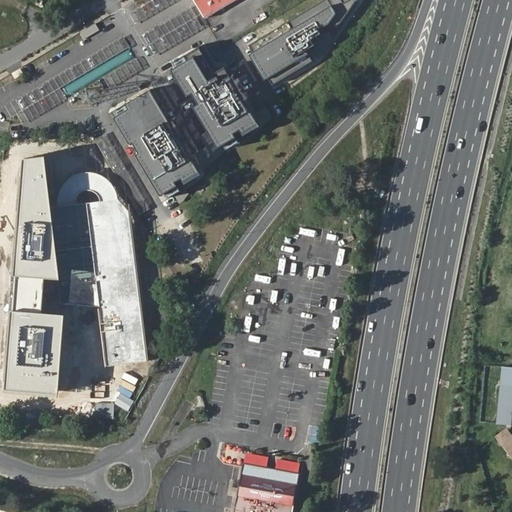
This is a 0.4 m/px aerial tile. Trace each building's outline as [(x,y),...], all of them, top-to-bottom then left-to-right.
[(193,0),(204,18),(233,0),(193,0)] [(324,0),(252,46),(256,53),(251,56),(264,80),(268,78),(272,85),(314,62),(308,52),(313,50),(317,57),(323,54),(334,38),(329,30),(340,24),(357,0),(324,0)] [(203,44),(170,62),(174,69),(170,72),(185,99),(191,95),(198,106),(193,109),(217,151),(261,126),(225,65),(217,69),(203,44)] [(200,176),(150,89),(122,104),(126,110),(111,119),(127,147),(131,144),(137,155),(134,157),(158,200),(176,189),(174,185),(181,181),(184,185),(200,176)] [(259,128),(265,141),(282,133),(275,120),(259,128)] [(47,155),(22,158),(4,389),(59,392),(67,315),(41,312),(45,278),(61,278),(47,155)] [(511,421),(511,367),(501,366),(496,424),(511,425),(511,421)] [(511,434),(507,427),(496,436),(511,457),(511,434)] [(268,481),(270,470),(244,465),(235,511),(294,511),(301,476),(275,471),(272,482),(268,481)]
